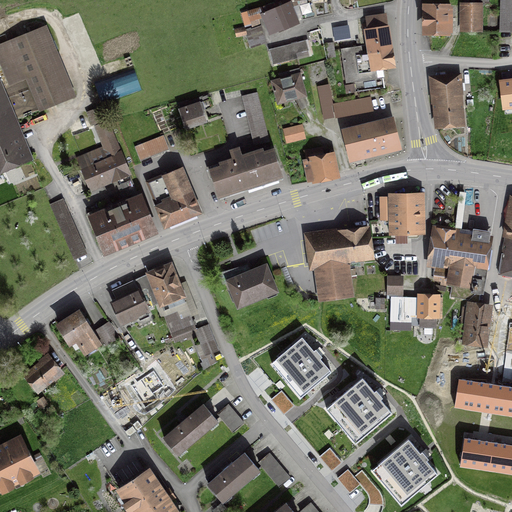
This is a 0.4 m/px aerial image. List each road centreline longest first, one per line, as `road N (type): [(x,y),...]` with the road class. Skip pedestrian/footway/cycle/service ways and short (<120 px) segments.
road 1 (secondary): [(425,169),(349,182),(181,237)]
road 2 (residential): [(181,237),(241,387),(267,424)]
road 3 (residential): [(267,424),(187,490),(174,488),(124,441)]
road 4 (secondary): [(181,237),(35,315)]
road 5 (residential): [(35,315),(124,441)]
